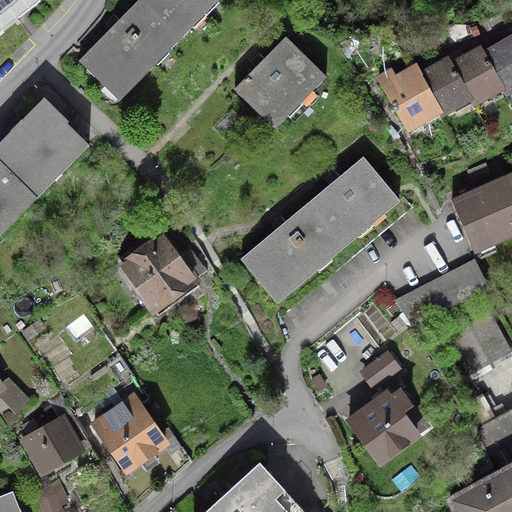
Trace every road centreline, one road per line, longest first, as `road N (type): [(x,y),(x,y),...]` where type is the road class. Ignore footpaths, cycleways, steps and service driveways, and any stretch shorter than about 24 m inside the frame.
road 1 (residential): [(148,511),(224,448),(306,412)]
road 2 (residential): [(0,101),(91,0)]
